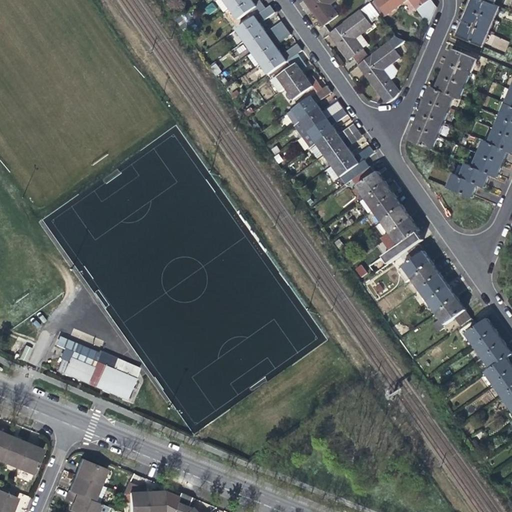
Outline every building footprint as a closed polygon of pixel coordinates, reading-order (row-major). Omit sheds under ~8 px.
[(238,17),(247,11),(261,1),(260,0),(254,0),(254,1),(253,0),(239,0),(230,6),(238,17)] [(306,0),(316,13),(326,26),(340,16),(332,5),(338,0),(306,0)] [(411,0),(430,25),(435,13),(437,8),(437,7),(431,0),(385,0),(394,12),(411,0)] [(475,0),(474,4),(471,11),(493,22),(500,8),(494,5),(482,0),(475,0)] [(247,11),(251,17),(266,7),(261,1),(247,11)] [(236,27),(244,39),(263,25),(260,21),(258,18),(263,15),(265,18),(268,16),(274,11),(269,4),(266,7),(251,17),(236,27)] [(354,58),(360,65),(371,57),(358,39),(374,27),(363,10),(331,34),(342,47),(352,60),(354,58)] [(468,18),(465,25),(488,35),(493,22),(471,11),(468,18)] [(280,20),(271,26),(274,30),(269,34),(266,30),(263,25),(244,39),(252,50),(286,27),(280,20)] [(482,48),(488,35),(465,25),(462,31),(459,38),(482,48)] [(279,38),(281,41),(291,34),(286,27),(252,50),(261,62),(280,48),(277,44),(274,41),(279,38)] [(505,52),(509,42),(490,34),(486,44),(505,52)] [(401,93),(392,82),(394,81),(393,80),(386,70),(393,65),(402,58),(396,50),(407,41),(398,37),(371,57),(360,65),(371,80),(389,105),(393,103),(397,100),(399,97),(401,93)] [(297,43),(287,49),(290,52),(285,56),(283,52),(280,48),(261,62),(268,72),(273,68),(296,53),(301,49),(297,43)] [(451,57),(448,64),(471,74),(476,61),(454,51),(451,57)] [(303,62),(296,53),(273,68),(268,72),(273,79),(278,75),(286,86),(304,73),(300,69),(298,65),(303,62)] [(216,76),(222,71),(216,63),(210,67),(216,76)] [(465,87),(471,74),(448,64),(445,71),(443,77),(465,87)] [(386,70),(393,80),(397,77),(398,72),(393,65),(386,70)] [(309,81),(307,78),(304,73),(286,86),(298,103),(321,87),(314,77),(309,81)] [(460,100),(465,87),(443,77),(440,83),(437,90),(455,98),(460,100)] [(292,107),(301,119),(319,106),(316,101),(313,98),(318,94),(321,98),(331,91),(326,84),(321,87),(298,103),(292,107)] [(449,111),(455,98),(437,90),(432,88),(428,96),(426,101),(449,111)] [(337,100),(327,107),(329,110),(324,113),(322,110),(319,106),(301,119),(308,130),(342,107),(337,100)] [(444,124),(449,111),(426,101),(423,107),(420,114),(444,124)] [(511,107),(506,105),(501,118),(511,122),(511,107)] [(334,117),(336,120),(346,113),(342,107),(308,130),(302,134),(310,145),(316,141),(335,128),(331,123),(329,120),(334,117)] [(417,122),(415,127),(438,137),(444,124),(420,114),(417,122)] [(511,122),(501,118),(495,131),(511,138),(511,122)] [(353,122),(343,129),(345,132),(340,136),(338,133),(335,128),(316,141),(324,152),(347,136),(357,129),(353,122)] [(432,150),(438,137),(415,127),(412,134),(409,140),(432,150)] [(362,135),(357,129),(347,136),(349,139),(344,142),(347,146),(362,135)] [(511,138),(495,131),(489,144),(508,152),(511,153),(511,138)] [(350,151),(347,146),(344,142),(349,139),(347,136),(324,152),(332,164),(350,151)] [(505,159),(508,152),(489,144),(484,142),(479,155),(502,165),(505,159)] [(292,145),(281,154),(289,163),(300,153),(292,145)] [(369,145),(354,155),(355,158),(360,155),(363,158),(373,151),(369,145)] [(365,161),(363,158),(360,155),(355,158),(354,155),(350,151),(332,164),(345,183),(368,166),(365,161)] [(499,173),(502,165),(479,155),(473,168),(490,176),(496,179),(499,173)] [(357,187),(365,198),(386,183),(381,175),(378,172),(376,174),(371,166),(351,180),(355,187),(357,187)] [(487,183),(490,176),(473,168),(466,166),(461,177),(478,184),(485,187),(487,183)] [(474,193),(478,184),(461,177),(454,174),(449,187),(472,197),(474,193)] [(392,191),(386,183),(365,198),(373,209),(394,194),(392,191)] [(398,200),(394,194),(373,209),(381,221),(403,206),(398,200)] [(405,210),(403,206),(381,221),(389,232),(410,217),(405,210)] [(415,223),(410,217),(389,232),(398,245),(420,230),(415,223)] [(410,261),(417,272),(438,257),(432,247),(424,237),(414,245),(420,254),(410,261)] [(417,272),(426,283),(447,269),(442,262),(438,257),(417,272)] [(355,268),(361,278),(368,273),(361,264),(355,268)] [(426,283),(434,296),(455,281),(451,274),(447,269),(426,283)] [(434,296),(442,307),(463,292),(459,285),(455,281),(434,296)] [(470,301),(463,292),(442,307),(451,319),(461,312),(467,319),(477,312),(470,301)] [(465,334),(474,346),(495,331),(491,326),(486,319),(465,334)] [(474,346),(482,358),(503,343),(500,338),(495,331),(474,346)] [(482,358),(491,370),(507,359),(511,355),(508,349),(503,343),(482,358)] [(25,345),(19,359),(27,362),(33,349),(25,345)] [(64,357),(91,367),(93,360),(67,350),(64,357)] [(57,373),(84,385),(91,367),(64,357),(57,373)] [(485,375),(493,387),(511,374),(511,366),(511,367),(507,359),(491,370),(485,375)] [(91,367),(132,383),(134,375),(93,360),(91,367)] [(91,367),(84,385),(125,400),(132,383),(91,367)] [(511,374),(493,387),(502,399),(511,391),(511,374)] [(511,391),(502,399),(510,410),(511,408),(511,391)] [(0,457),(9,436),(0,432),(0,457)] [(16,439),(9,436),(0,457),(0,460),(15,467),(24,443),(16,439)] [(30,445),(24,443),(15,467),(31,474),(41,450),(30,445)] [(78,467),(74,474),(99,484),(105,469),(81,459),(78,467)] [(71,482),(68,491),(92,501),(98,485),(99,484),(74,474),(71,482)] [(98,485),(92,501),(96,502),(103,487),(98,485)] [(144,511),(144,495),(136,495),(135,489),(126,486),(122,494),(122,511),(144,511)] [(0,490),(0,509),(6,511),(7,511),(11,504),(14,496),(0,490)] [(96,502),(92,501),(68,491),(67,490),(64,498),(71,502),(70,504),(68,509),(74,511),(103,511),(106,506),(96,502)] [(195,511),(194,510),(189,505),(188,506),(186,504),(190,496),(179,492),(174,502),(170,511),(195,511)] [(13,511),(23,511),(30,498),(22,494),(13,511)] [(153,495),(144,495),(144,511),(170,511),(174,502),(162,497),(162,495),(153,495)]
